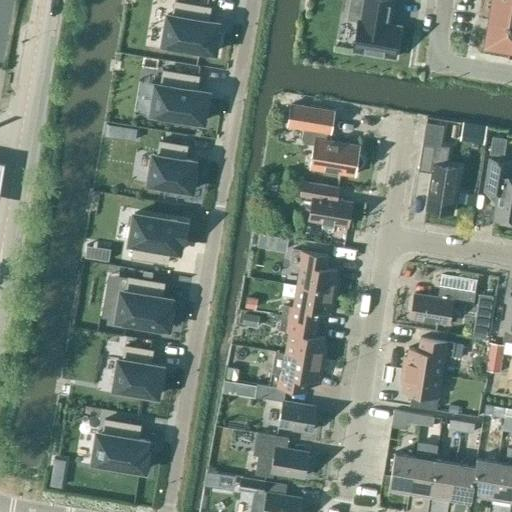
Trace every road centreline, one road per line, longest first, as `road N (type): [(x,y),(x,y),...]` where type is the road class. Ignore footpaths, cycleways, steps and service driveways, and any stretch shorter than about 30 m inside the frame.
road 1 (residential): [(161,511),(248,0)]
road 2 (unknown): [(142,0),(60,476)]
road 3 (tertiary): [(0,302),(51,0)]
road 4 (residential): [(344,511),(392,234)]
road 5 (residential): [(443,0),(432,64),(511,77)]
road 6 (residential): [(511,255),(392,234)]
